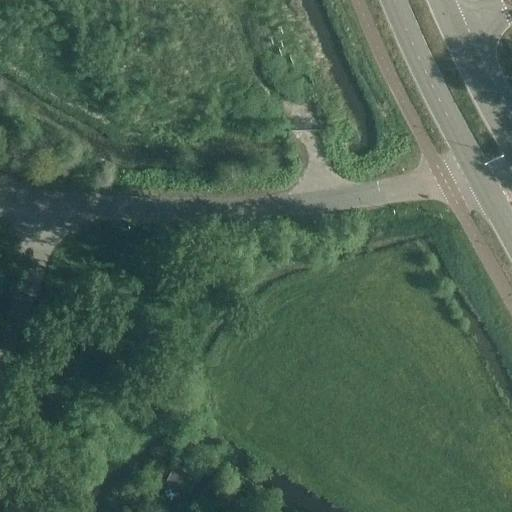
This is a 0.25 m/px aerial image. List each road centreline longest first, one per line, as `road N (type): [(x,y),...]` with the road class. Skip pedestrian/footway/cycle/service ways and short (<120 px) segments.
road 1 (unclassified): [(445,185),(285,211),(46,205)]
road 2 (primary): [(395,0),(481,179)]
road 3 (unclassified): [(0,364),(36,273),(46,205)]
road 4 (primary): [(511,137),(448,0)]
